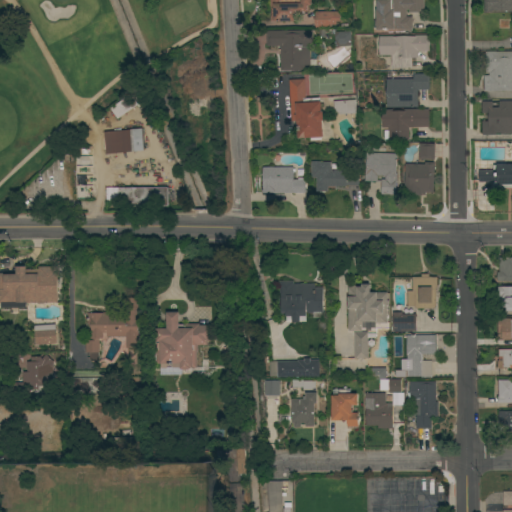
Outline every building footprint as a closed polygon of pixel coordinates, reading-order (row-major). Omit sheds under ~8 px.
[(311,0),(311,5),(308,5),(308,12),(303,12),(303,14),(297,14),(297,21),(273,21),(273,19),(270,19),(269,0),(311,0)] [(403,30),(403,29),(376,30),(376,10),(377,10),(377,0),(423,0),(423,12),(408,12),(408,9),(405,9),(405,17),(412,17),(412,30),(403,30)] [(511,0),(511,11),(491,11),(491,12),(484,12),(484,0),(511,0)] [(340,11),(340,27),(315,28),(314,12),(340,11)] [(312,30),(312,47),(309,47),(309,66),(304,66),(304,70),(280,70),(280,47),(278,47),(278,46),(266,46),(266,31),(312,30)] [(335,46),(334,32),(350,32),(350,46),(335,46)] [(429,41),(429,51),(417,52),(417,58),(411,58),(411,68),(391,68),(391,55),(379,55),(378,36),(414,36),(414,35),(429,35),(429,41)] [(511,91),(483,91),(483,76),(488,76),(488,72),(485,72),(485,52),(511,51),(511,91)] [(412,53),(412,62),(428,62),(428,53),(412,53)] [(413,73),(429,73),(429,90),(417,90),(417,107),(386,107),(386,79),(413,78),(413,73)] [(287,80),(288,122),(293,122),(294,139),(319,138),(318,98),(306,99),(306,79),(287,80)] [(109,108),(130,93),(138,104),(117,119),(109,108)] [(334,110),(333,101),(355,99),(356,113),(339,114),(334,110)] [(511,101),(511,134),(499,134),(499,133),(495,133),(495,135),(481,135),(481,121),(488,121),(488,113),(481,113),(481,101),(492,101),(492,107),(498,107),(498,101),(511,101)] [(429,127),(408,127),(408,139),(384,139),(383,130),(387,130),(387,127),(381,127),(381,110),(392,109),(392,111),(403,111),(403,109),(428,109),(429,127)] [(144,150),(105,154),(103,132),(141,128),(144,150)] [(434,143),(434,159),(418,159),(419,143),(434,143)] [(376,153),(376,147),(395,148),(394,153),(396,153),(395,173),(396,173),(395,195),(380,194),(381,182),(364,181),(364,172),(365,172),(366,152),(376,153)] [(346,185),(346,186),(327,186),(327,191),(316,191),(316,178),(311,177),(311,161),(319,161),(319,162),(330,162),(330,167),(331,167),(331,171),(333,171),(333,170),(347,170),(347,171),(358,171),(358,186),(346,185)] [(424,164),(424,162),(434,162),(433,192),(425,192),(425,195),(421,195),(421,196),(402,195),(402,184),(404,184),(405,163),(424,164)] [(511,187),(493,187),(493,182),(478,182),(478,170),(493,170),(493,165),(496,165),(496,164),(511,164),(511,187)] [(293,180),(297,180),(297,178),(305,178),(305,193),(263,193),(262,167),(293,167),(293,180)] [(167,187),(167,206),(118,206),(117,187),(167,187)] [(511,281),(497,281),(496,272),(498,272),(498,257),(511,257),(511,281)] [(57,302),(43,302),(43,303),(37,304),(37,302),(25,303),(25,307),(0,308),(0,272),(16,272),(16,266),(26,266),(26,269),(37,269),(37,267),(57,266),(57,302)] [(420,277),(420,274),(428,274),(428,277),(437,277),(437,288),(435,288),(435,308),(414,308),(414,306),(406,306),(406,291),(412,291),(412,277),(420,277)] [(314,287),(322,287),(322,315),(313,315),(313,313),(306,313),(306,316),(286,316),(286,314),(279,314),(278,281),(293,280),(293,284),(314,283),(314,287)] [(347,287),(351,287),(351,286),(358,286),(358,287),(361,287),(361,284),(369,284),(369,292),(386,292),(386,300),(388,300),(388,307),(386,307),(386,323),(374,323),(374,322),(361,322),(361,331),(348,331),(347,287)] [(511,311),(505,311),(505,308),(497,308),(496,296),(497,296),(497,287),(511,286),(511,311)] [(137,340),(137,348),(125,348),(125,336),(106,336),(106,333),(102,333),(102,339),(98,339),(99,360),(90,360),(90,353),(85,353),(85,340),(88,340),(88,334),(90,334),(90,326),(87,327),(87,313),(108,312),(108,317),(124,316),(124,298),(137,298),(138,340),(137,340)] [(198,325),(210,325),(211,341),(207,341),(207,345),(197,345),(198,350),(196,352),(196,367),(190,367),(188,369),(186,370),(183,370),(181,369),(181,374),(159,374),(159,367),(160,367),(160,363),(156,363),(155,349),(157,349),(157,341),(155,342),(155,328),(166,328),(166,312),(178,312),(179,324),(198,324),(198,325)] [(392,332),(392,312),(402,312),(402,314),(416,313),(416,331),(392,332)] [(511,339),(498,339),(497,320),(511,319),(511,339)] [(35,344),(34,326),(55,324),(56,343),(35,344)] [(367,359),(354,359),(354,332),(367,332),(367,359)] [(435,354),(421,354),(421,361),(431,361),(431,377),(421,377),(421,376),(401,377),(401,375),(395,376),(395,377),(391,377),(391,372),(394,372),(394,370),(401,370),(401,360),(406,360),(406,335),(435,335),(435,354)] [(511,368),(502,368),(502,361),(498,361),(498,349),(511,349),(511,368)] [(46,354),(54,363),(53,364),(53,386),(45,386),(46,395),(5,395),(5,382),(22,382),(22,372),(26,372),(26,362),(30,362),(30,357),(43,357),(46,354)] [(277,377),(277,361),(297,361),(297,360),(304,360),(304,358),(310,358),(310,360),(318,359),(319,376),(277,377)] [(385,379),(365,379),(365,368),(370,368),(385,368),(385,379)] [(401,393),(388,393),(388,379),(401,379),(401,393)] [(279,395),(264,395),(264,380),(279,380),(279,395)] [(315,391),(302,391),(302,387),(292,387),(292,380),(315,380),(315,391)] [(511,380),(511,403),(498,403),(497,380),(511,380)] [(437,401),(437,416),(430,416),(430,428),(415,428),(415,415),(410,415),(410,398),(407,398),(407,392),(409,392),(409,382),(435,381),(435,401),(437,401)] [(357,405),(351,405),(351,413),(357,413),(357,426),(347,426),(347,420),(331,420),(331,395),(332,395),(332,389),(349,389),(349,393),(357,393),(357,405)] [(302,399),(302,396),(304,396),(304,393),(316,393),(316,403),(313,403),(313,426),(305,427),(305,423),(300,423),(300,427),(293,427),(293,422),(291,422),(291,399),(302,399)] [(385,403),(391,402),(392,428),(377,429),(377,425),(365,425),(364,393),(385,393),(385,403)] [(511,410),(511,430),(502,431),(502,424),(499,424),(499,421),(498,421),(498,411),(511,410)] [(191,459),(191,451),(216,450),(216,458),(191,459)] [(279,511),(278,482),(264,482),(264,511),(279,511)] [(511,505),(503,505),(502,491),(511,491),(511,505)]
